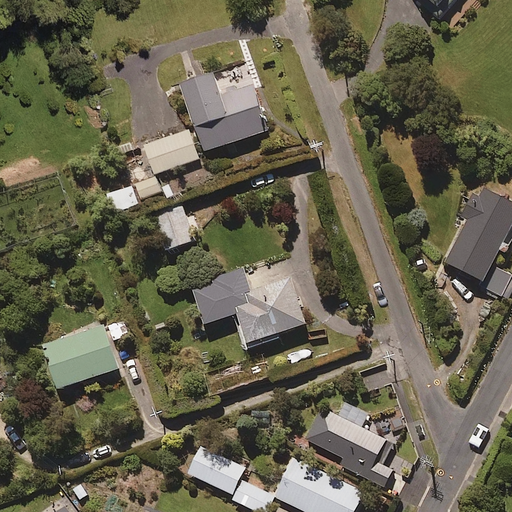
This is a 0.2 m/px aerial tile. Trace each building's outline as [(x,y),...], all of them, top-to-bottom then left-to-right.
[(416,0),(435,16),(449,0),(416,0)] [(221,93),(212,66),(179,78),(204,149),(268,126),(252,82),(221,93)] [(197,157),(189,129),(142,143),(151,171),(197,157)] [(131,139),(109,145),(115,168),(138,161),(131,139)] [(159,189),(155,174),(134,180),(139,196),(159,189)] [(484,280),(511,223),(511,199),(507,197),(511,190),(499,185),(496,192),(476,182),(461,214),(466,216),(445,260),(484,280)] [(135,199),(131,184),(111,189),(115,204),(135,199)] [(195,239),(181,202),(151,213),(165,250),(195,239)] [(248,281),(224,289),(228,301),(232,300),(246,340),(305,321),(290,274),(250,287),(248,281)] [(122,319),(104,325),(103,322),(41,341),(55,386),(117,366),(109,341),(127,336),(122,319)] [(393,442),(322,406),(306,437),(344,457),(341,462),(383,484),(392,467),(383,462),(393,442)] [(244,465),(199,444),(187,471),(232,492),(244,465)] [(352,511),(362,492),(290,459),(273,495),(309,511),(352,511)] [(262,511),(272,493),(244,480),(235,499),(262,511)] [(71,511),(63,500),(46,511),(71,511)]
